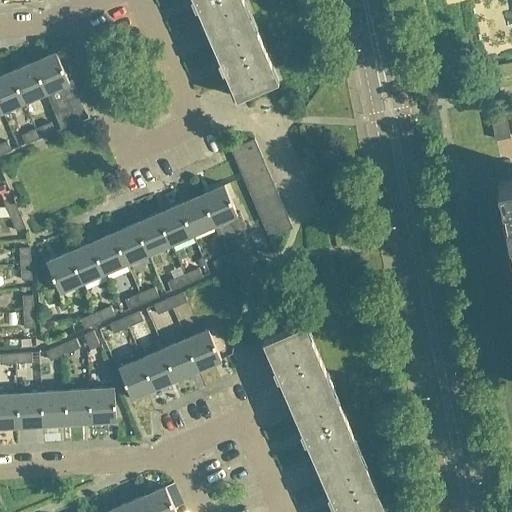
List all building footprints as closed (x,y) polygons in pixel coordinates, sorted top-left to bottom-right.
[(250,17),(242,0),(193,0),(209,35),(250,17)] [(255,28),(250,17),(209,35),(236,100),(237,99),(267,86),(278,82),(255,28)] [(79,97),(72,81),(69,82),(56,53),(34,63),(47,93),(46,93),(62,130),(88,119),(83,107),(74,112),(69,101),(79,97)] [(47,93),(34,63),(12,72),(25,103),(46,93),(47,93)] [(25,103),(12,72),(0,76),(0,105),(3,112),(25,103)] [(509,138),(505,116),(496,118),(491,119),(495,141),(496,141),(505,139),(509,138)] [(55,133),(51,123),(37,130),(41,139),(55,133)] [(41,139),(37,130),(22,136),(26,145),(41,139)] [(259,152),(258,149),(254,141),(231,151),(236,162),(259,152)] [(0,156),(11,152),(7,142),(0,145),(0,156)] [(241,173),(264,163),(259,152),(236,162),(241,173)] [(246,184),(269,174),(264,163),(241,173),(246,184)] [(250,195),(274,185),(269,174),(246,184),(250,195)] [(511,179),(504,181),(498,183),(511,252),(511,179)] [(215,225),(214,226),(222,245),(239,238),(237,234),(247,229),(240,213),(237,214),(224,185),(202,195),(215,225)] [(255,206),(278,196),(274,185),(250,195),(255,206)] [(9,190),(0,194),(4,203),(13,199),(9,190)] [(202,195),(180,204),(193,235),(214,226),(215,225),(202,195)] [(283,207),(278,196),(255,206),(260,217),(283,207)] [(19,213),(13,199),(4,203),(6,207),(10,217),(19,213)] [(193,235),(180,204),(158,214),(170,245),(193,235)] [(6,207),(0,207),(0,217),(10,217),(6,207)] [(265,228),(288,218),(283,207),(260,217),(265,228)] [(26,228),(19,213),(10,217),(17,232),(26,228)] [(170,245),(158,214),(135,223),(149,254),(170,245)] [(270,239),(293,229),(288,218),(265,228),(270,239)] [(127,263),(149,254),(135,223),(114,233),(127,263)] [(104,273),(127,263),(114,233),(91,242),(104,273)] [(69,252),(82,282),(104,273),(91,242),(69,252)] [(31,264),(30,248),(20,249),(21,265),(31,264)] [(232,266),(246,259),(242,250),(228,257),(232,266)] [(82,282),(69,252),(47,261),(60,292),(82,282)] [(232,266),(228,257),(213,263),(217,272),(232,266)] [(32,280),(31,264),(21,265),(22,280),(32,280)] [(202,278),(198,269),(183,276),(187,285),(202,278)] [(173,291),(187,285),(183,276),(169,282),(173,291)] [(158,298),(154,288),(140,294),(144,304),(158,298)] [(173,308),(188,302),(184,293),(169,300),(173,308)] [(144,304),(140,294),(125,301),(129,310),(144,304)] [(34,312),(33,296),(23,297),(24,312),(34,312)] [(173,308),(169,300),(155,306),(159,315),(173,308)] [(99,323),(114,317),(110,307),(95,314),(99,323)] [(35,328),(34,312),(24,312),(24,328),(35,328)] [(144,321),(140,312),(125,319),(129,328),(144,321)] [(85,330),(99,323),(95,314),(81,320),(85,330)] [(129,328),(125,319),(111,325),(115,334),(129,328)] [(333,387),(319,355),(305,323),(263,341),(291,405),(333,387)] [(208,330),(186,340),(199,370),(221,360),(208,330)] [(100,347),(94,332),(85,336),(91,351),(100,347)] [(80,349),(76,340),(62,346),(66,355),(80,349)] [(199,370),(186,340),(163,349),(176,379),(199,370)] [(66,355),(62,346),(47,353),(51,361),(66,355)] [(141,359),(154,389),(176,379),(163,349),(141,359)] [(32,364),(32,354),(15,355),(16,365),(32,364)] [(0,365),(16,365),(15,355),(0,355),(0,365)] [(154,389),(141,359),(119,368),(132,399),(154,389)] [(116,420),(114,387),(89,389),(91,422),(116,420)] [(360,451),(342,409),(333,387),(291,405),(318,469),(360,451)] [(91,422),(89,389),(65,390),(68,424),(91,422)] [(68,424),(65,390),(41,392),(44,425),(68,424)] [(44,425),(41,392),(18,393),(20,427),(44,425)] [(0,427),(20,427),(18,393),(0,394),(0,427)] [(364,460),(360,451),(318,469),(336,511),(386,511),(365,463),(364,460)] [(173,482),(165,486),(174,507),(183,503),(173,482)] [(176,511),(174,507),(165,486),(142,496),(149,511),(176,511)] [(149,511),(142,496),(121,506),(123,511),(149,511)]
